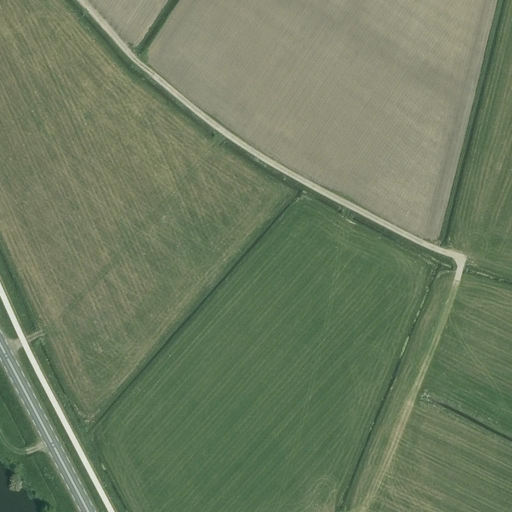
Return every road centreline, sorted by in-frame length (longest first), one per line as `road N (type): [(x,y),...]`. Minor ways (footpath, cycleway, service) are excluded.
road 1 (track): [(76,0),(205,124),(324,197),(460,259),(455,278)]
road 2 (secondary): [(85,511),(0,349)]
